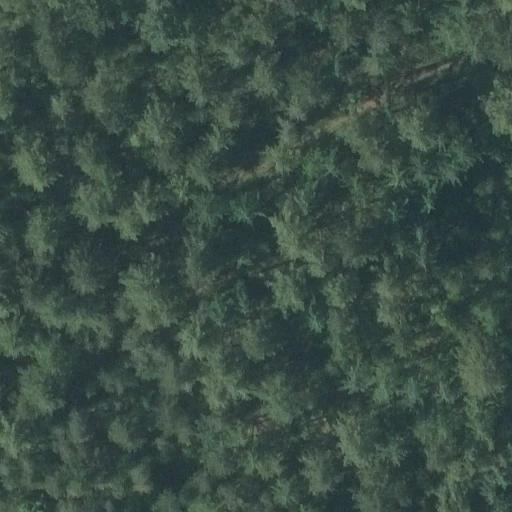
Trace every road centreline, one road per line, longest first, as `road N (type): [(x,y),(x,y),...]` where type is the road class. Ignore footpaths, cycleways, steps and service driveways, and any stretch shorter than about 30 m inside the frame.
road 1 (track): [(388,511),(129,227),(0,119)]
road 2 (track): [(129,227),(511,35)]
